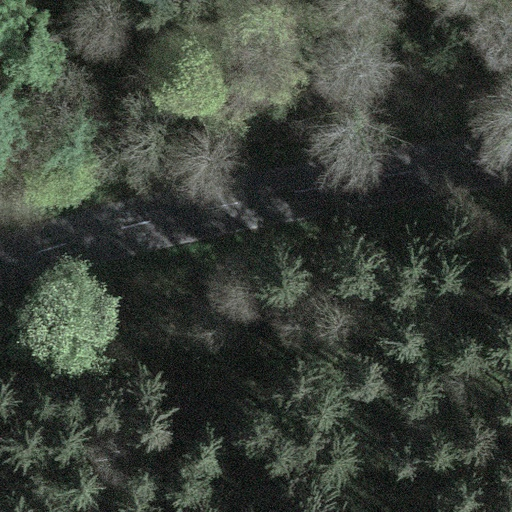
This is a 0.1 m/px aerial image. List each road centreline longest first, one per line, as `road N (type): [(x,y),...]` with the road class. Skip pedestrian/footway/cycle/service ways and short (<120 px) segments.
road 1 (tertiary): [(0,261),(159,217),(511,155)]
road 2 (track): [(159,217),(75,0)]
